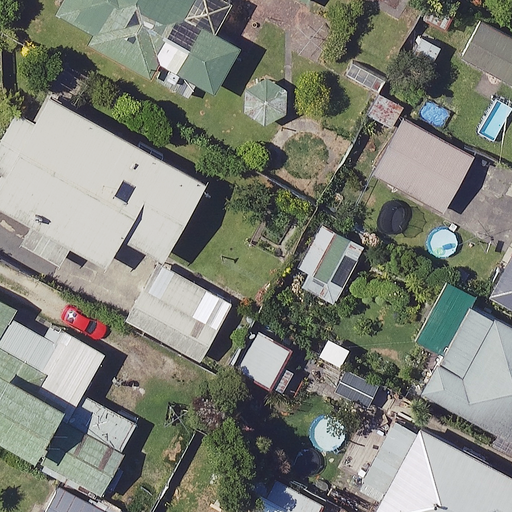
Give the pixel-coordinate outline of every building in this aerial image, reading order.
[(176,30),(191,0),(64,0),(61,7),(97,25),(89,41),(147,70),(194,94),(202,79),(214,85),(238,38),(203,20),(193,39),(176,30)] [(511,33),(470,9),(450,44),(511,78),(511,33)] [(294,90),(267,71),(243,104),(271,123),(294,90)] [(208,175),(48,88),(34,114),(18,105),(0,137),(0,164),(4,167),(0,174),(0,197),(34,216),(22,237),(62,259),(73,239),(109,258),(124,230),(165,253),(208,175)] [(475,152),(405,114),(375,168),(445,206),(475,152)] [(351,148),(294,117),(267,166),(324,197),(351,148)] [(369,240),(325,214),(291,272),(335,298),(369,240)] [(511,246),(489,288),(511,300),(511,246)] [(233,299),(161,260),(131,314),(203,354),(233,299)] [(511,317),(444,281),(416,333),(444,348),(425,385),(511,430),(511,317)] [(134,414),(85,389),(109,345),(65,322),(61,330),(0,298),(0,423),(36,443),(30,454),(94,488),(134,414)] [(383,378),(350,361),(335,390),(368,407),(383,378)] [(511,511),(511,464),(401,406),(366,473),(387,484),(373,511),(511,511)] [(318,511),(324,502),(266,470),(247,506),(257,511),(318,511)] [(117,511),(61,481),(43,511),(117,511)]
